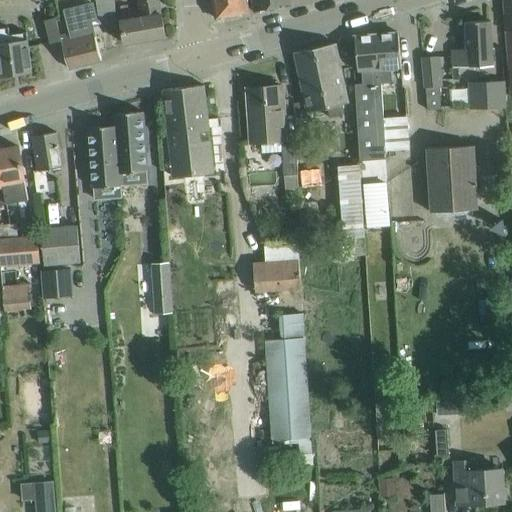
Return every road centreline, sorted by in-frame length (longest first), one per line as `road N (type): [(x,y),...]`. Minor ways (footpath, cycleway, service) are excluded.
road 1 (unknown): [(198,57),(221,88),(225,113),(245,472)]
road 2 (tertiary): [(198,57),(397,0)]
road 3 (tertiary): [(0,114),(198,57)]
